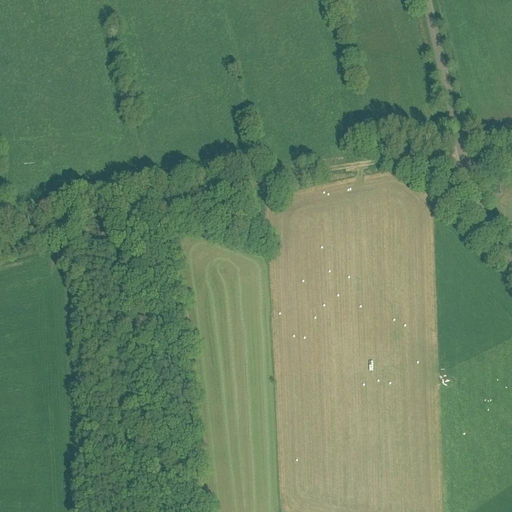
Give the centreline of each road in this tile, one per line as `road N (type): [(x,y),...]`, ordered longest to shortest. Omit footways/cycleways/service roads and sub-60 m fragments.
road 1 (track): [(0,252),(337,167),(464,160)]
road 2 (unclassified): [(511,264),(481,216),(426,0)]
